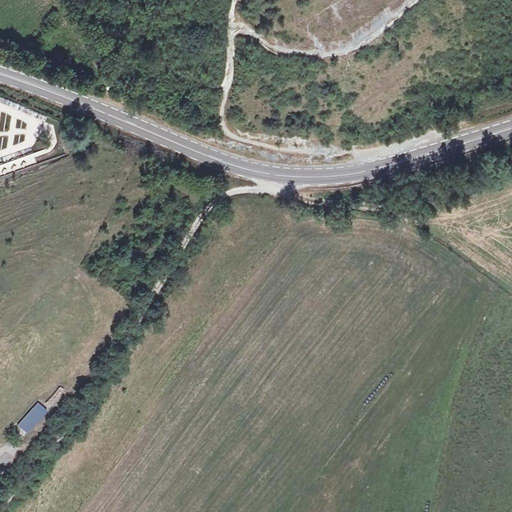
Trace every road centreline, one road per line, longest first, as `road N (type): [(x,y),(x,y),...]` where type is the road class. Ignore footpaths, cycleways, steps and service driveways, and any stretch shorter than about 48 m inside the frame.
road 1 (secondary): [(511,127),(352,174),(284,176),(210,157),(0,74)]
road 2 (track): [(0,507),(98,385),(212,203),(227,189),(272,189),(284,176)]
road 3 (track): [(373,157),(269,146),(227,133),(230,39)]
road 4 (track): [(230,39),(239,27),(287,52),(342,50),(414,0)]
